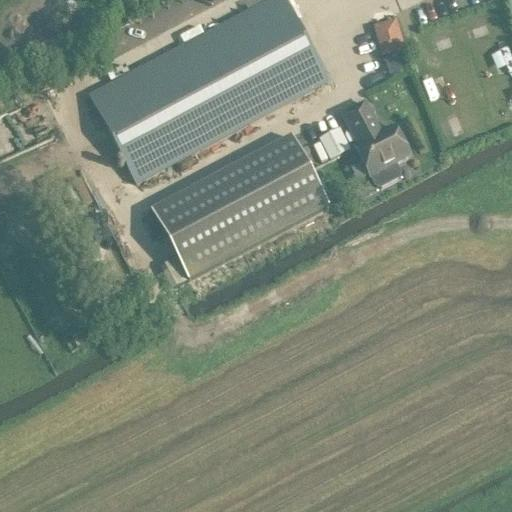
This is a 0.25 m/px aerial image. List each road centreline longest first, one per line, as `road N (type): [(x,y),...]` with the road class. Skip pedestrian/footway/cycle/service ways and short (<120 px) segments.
road 1 (track): [(187,332),(63,91),(233,0)]
road 2 (track): [(187,332),(427,218),(511,217)]
